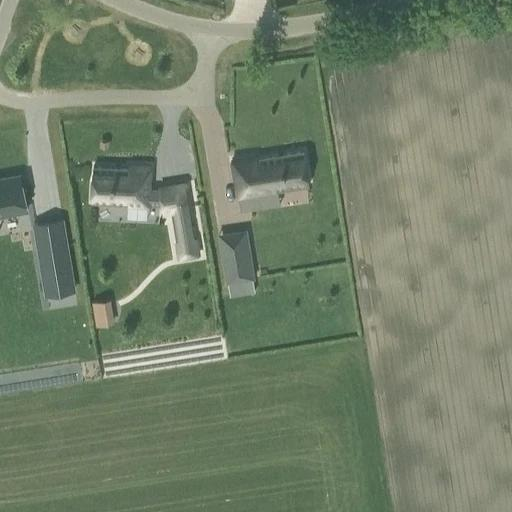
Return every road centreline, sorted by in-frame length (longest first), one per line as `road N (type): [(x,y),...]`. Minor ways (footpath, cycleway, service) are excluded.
road 1 (residential): [(0,97),(19,105),(191,95),(203,78),(211,30)]
road 2 (unclassified): [(422,0),(283,30),(211,30)]
